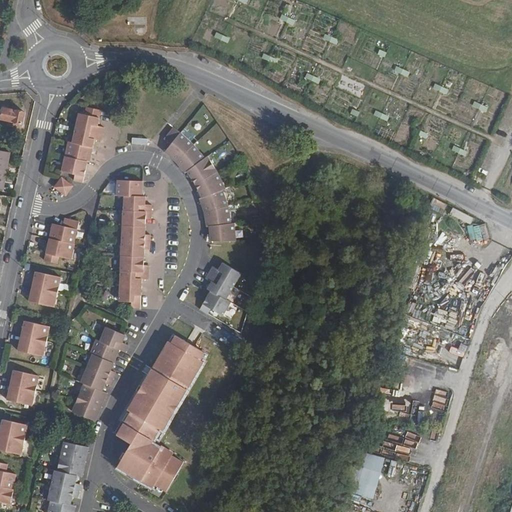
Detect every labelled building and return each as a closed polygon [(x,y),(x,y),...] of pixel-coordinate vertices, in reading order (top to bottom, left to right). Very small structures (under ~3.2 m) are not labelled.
[(395,66),(393,71),(408,77),(410,72),(395,66)] [(434,84),(432,90),(447,93),(448,88),(434,84)] [(473,101),(471,107),(486,111),(488,106),(473,101)] [(108,123),(110,108),(97,104),(96,112),(89,111),(81,144),(76,142),(71,168),(83,171),(82,178),(91,179),(96,158),(99,158),(104,137),(111,138),(114,125),(108,123)] [(8,121),(7,125),(17,128),(18,123),(22,124),(25,113),(4,108),(1,119),(8,121)] [(204,145),(184,125),(174,136),(180,144),(175,150),(194,173),(196,172),(201,179),(210,198),(209,199),(215,225),(217,227),(219,241),(244,238),(244,222),(241,223),(238,206),(232,189),(234,187),(218,156),(215,157),(204,145)] [(464,157),(467,151),(453,145),(451,151),(464,157)] [(0,149),(0,193),(1,194),(3,187),(6,187),(12,152),(0,149)] [(79,183),(71,177),(65,183),(73,190),(79,183)] [(150,195),(151,179),(127,178),(125,194),(132,194),(125,299),(137,300),(138,306),(147,307),(149,277),(155,276),(156,263),(150,263),(151,247),(156,247),(158,234),(152,233),(153,217),(159,217),(160,204),(153,203),(153,195),(150,195)] [(77,264),(88,218),(72,214),(70,221),(60,219),(52,250),(64,253),(63,261),(77,264)] [(477,243),(489,240),(485,224),(474,227),(477,243)] [(250,275),(230,263),(226,270),(220,266),(213,278),(218,282),(214,288),(218,291),(210,304),(229,315),(237,303),(234,300),(250,275)] [(61,304),(68,273),(42,266),(34,296),(61,304)] [(49,353),(56,322),(30,315),(21,346),(49,353)] [(77,408),(100,418),(111,391),(107,388),(111,381),(115,382),(120,370),(117,368),(126,347),(131,349),(134,343),(129,340),(131,333),(112,324),(105,339),(101,337),(95,350),(98,351),(86,380),(87,381),(77,408)] [(120,465),(138,476),(142,468),(148,471),(144,479),(155,486),(158,483),(170,490),(188,459),(160,440),(213,354),(178,333),(118,431),(134,441),(120,465)] [(36,402),(44,372),(18,365),(9,395),(36,402)] [(0,445),(23,452),(32,420),(5,414),(0,435),(0,445)] [(84,473),(91,444),(68,439),(60,467),(58,466),(50,496),(53,497),(50,511),(53,511),(75,511),(78,503),(72,501),(74,494),(80,495),(83,481),(78,480),(80,472),(84,473)] [(372,504),(383,457),(359,451),(349,492),(357,494),(356,501),(372,504)] [(12,499),(20,470),(8,467),(10,459),(0,457),(0,499),(1,497),(12,499)] [(142,468),(138,476),(144,479),(148,471),(142,468)]
